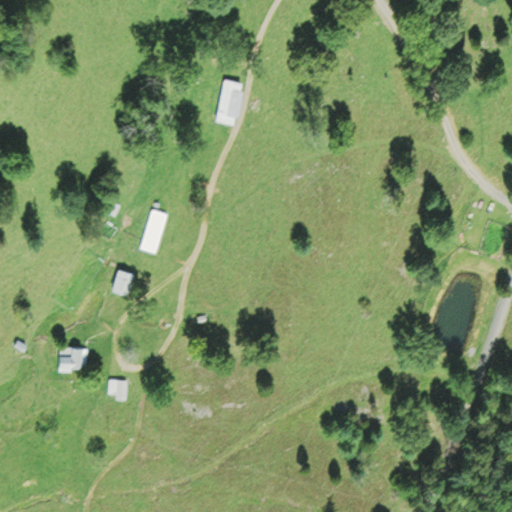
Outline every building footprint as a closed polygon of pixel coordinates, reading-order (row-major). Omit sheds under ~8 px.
[(224,77),(241,80),(232,122),(216,119),(224,77)] [(140,246),(152,207),(167,212),(155,250),(140,246)] [(118,267),(135,271),(129,292),(112,287),(118,267)] [(85,365),(71,364),(71,370),(58,369),(60,344),(87,346),(85,365)] [(126,396),(116,396),(116,393),(110,392),(110,377),(127,378),(126,396)] [(49,455),(70,459),(69,466),(48,463),(49,455)]
